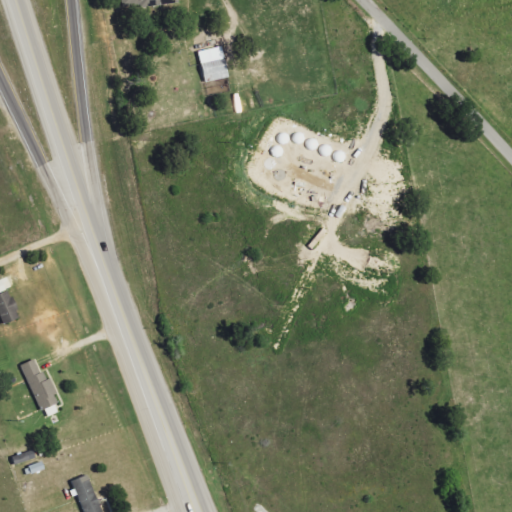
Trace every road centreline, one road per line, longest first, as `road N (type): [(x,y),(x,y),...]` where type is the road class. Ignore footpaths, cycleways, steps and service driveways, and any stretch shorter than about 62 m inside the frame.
road 1 (primary): [(196,511),(107,276)]
road 2 (primary): [(86,218),(17,0)]
road 3 (primary): [(0,75),(34,153),(107,276)]
road 4 (residential): [(511,158),(360,0)]
road 5 (primary): [(86,218),(71,0)]
